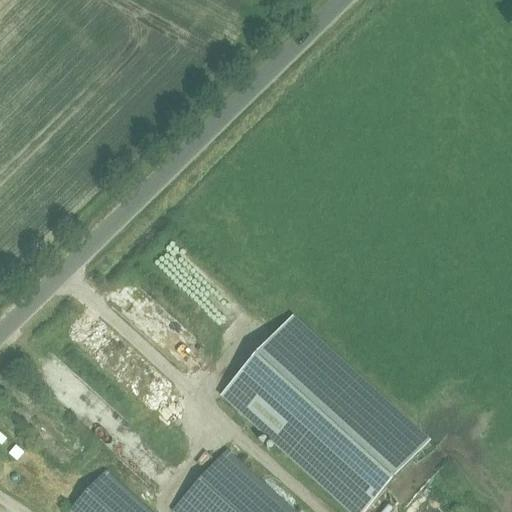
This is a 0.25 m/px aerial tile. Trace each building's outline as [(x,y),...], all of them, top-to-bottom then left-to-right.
[(366,511),(429,443),(292,320),(224,395),(353,511),(366,511)] [(104,443),(151,479),(166,458),(119,422),(104,443)] [(173,511),(294,511),(227,452),(173,511)] [(152,511),(106,470),(67,511),(152,511)] [(18,476),(9,472),(2,493),(56,511),(60,511),(68,490),(19,473),(18,476)] [(175,505),(189,480),(177,474),(163,498),(175,505)]
